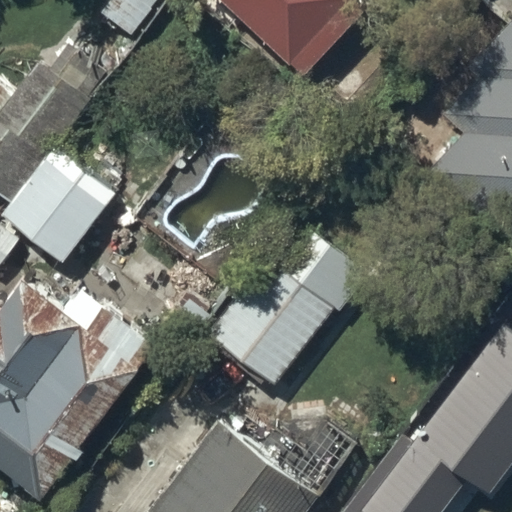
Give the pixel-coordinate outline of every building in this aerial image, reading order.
[(130,25),(149,0),(105,0),(102,4),(130,25)] [(511,9),(469,59),(478,67),(444,106),(462,122),(426,164),(511,238),(511,9)] [(0,183),(10,192),(0,205),(61,252),(114,183),(53,136),(112,59),(70,27),(48,56),(40,49),(15,80),(0,68),(0,183)] [(372,261),(316,219),(287,257),(269,243),(207,323),(277,376),(335,301),(339,304),(372,261)] [(0,450),(44,484),(160,323),(84,265),(63,292),(24,263),(7,286),(0,280),(0,450)] [(433,511),(469,466),(488,480),(511,448),(511,316),(504,311),(360,500),(376,511),(433,511)] [(297,511),(320,482),(220,408),(189,450),(172,438),(117,511),(297,511)]
